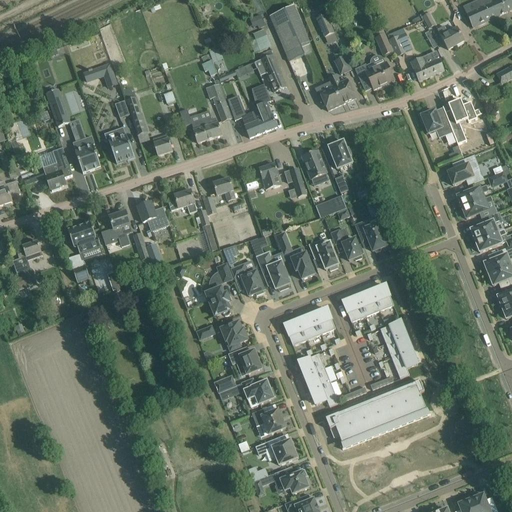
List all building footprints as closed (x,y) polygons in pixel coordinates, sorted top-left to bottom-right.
[(489,0),(481,0),(463,8),(469,20),(473,29),(497,18),(491,3),(489,0)] [(511,0),(496,0),(491,3),(497,18),(511,10),(511,0)] [(293,8),(269,18),(288,63),(304,56),(301,48),(309,45),(293,8)] [(429,15),(423,18),(429,29),(435,26),(429,15)] [(260,16),(254,19),(255,20),(258,28),(259,30),(265,28),(260,16)] [(326,17),(317,20),(325,38),(334,34),(326,17)] [(444,27),(438,31),(441,38),(444,42),(448,51),(464,42),(459,34),(457,29),(448,34),(444,27)] [(265,30),(253,35),(261,52),(272,46),(265,30)] [(400,31),(387,36),(389,41),(397,58),(406,54),(402,45),(408,42),(405,35),(403,30),(400,31)] [(385,35),(376,39),(381,51),(384,57),(393,53),(390,47),(385,35)] [(260,61),(255,64),(260,77),(266,74),(270,84),(274,94),(287,88),(283,79),(271,51),(259,56),(260,61)] [(215,52),(209,54),(212,61),(218,59),(215,52)] [(337,61),(335,62),(341,76),(351,71),(345,57),(343,52),(335,56),(337,61)] [(420,60),(411,64),(415,74),(419,83),(444,72),(440,63),(439,60),(436,53),(420,60)] [(208,55),(201,59),(204,65),(201,66),(205,73),(208,72),(210,77),(217,75),(212,62),(208,55)] [(356,70),(355,71),(357,75),(361,84),(368,80),(373,91),(382,88),(381,86),(394,79),(387,63),(386,64),(384,60),(382,58),(379,57),(375,57),(373,59),(371,62),(371,65),(366,67),(366,66),(356,70)] [(110,65),(97,69),(100,80),(104,78),(108,89),(118,86),(110,65)] [(511,67),(507,70),(496,76),(502,86),(511,80),(511,67)] [(235,72),(236,76),(238,79),(244,77),(240,69),(235,72)] [(336,77),(329,80),(341,106),(356,100),(356,99),(348,81),(338,86),(336,81),(338,81),(336,77)] [(216,87),(206,90),(210,101),(213,99),(216,107),(222,123),(232,120),(231,119),(234,118),(228,103),(227,103),(221,85),(219,86),(216,87)] [(264,86),(252,91),(255,103),(257,108),(260,114),(262,120),(257,122),(256,123),(261,135),(277,129),(267,104),(272,102),(264,86)] [(320,94),(321,97),(323,101),(320,102),(323,107),(325,106),(328,112),(341,106),(333,88),(320,94)] [(131,89),(123,91),(127,102),(138,136),(147,133),(148,133),(136,99),(134,93),(132,94),(131,89)] [(58,91),(47,95),(58,128),(70,124),(58,91)] [(172,92),(164,95),(168,107),(172,106),(176,104),(172,92)] [(238,99),(228,103),(234,118),(235,123),(243,120),(245,127),(246,130),(250,140),(261,135),(256,123),(257,122),(254,116),(254,113),(246,117),(238,99)] [(450,112),(445,114),(458,146),(467,142),(459,124),(467,121),(468,124),(478,120),(471,104),(463,107),(461,101),(448,106),(450,112)] [(124,103),(116,106),(120,119),(129,116),(124,103)] [(186,110),(180,113),(184,125),(190,123),(189,119),(186,110)] [(429,112),(419,116),(422,125),(424,124),(428,135),(436,132),(439,140),(453,134),(446,117),(439,120),(435,111),(429,114),(429,112)] [(212,121),(192,127),(195,135),(198,145),(222,137),(219,127),(218,124),(216,119),(212,121)] [(22,138),(31,135),(26,120),(18,123),(22,138)] [(123,129),(104,136),(107,144),(109,143),(117,165),(135,159),(127,136),(126,136),(123,129)] [(509,135),(500,139),(502,144),(511,139),(509,135)] [(167,136),(153,141),(154,145),(155,148),(158,158),(173,153),(170,143),(169,140),(167,136)] [(92,138),(73,144),(76,152),(75,152),(83,175),(101,168),(93,146),(95,146),(92,138)] [(330,148),(329,148),(338,171),(353,165),(350,158),(352,157),(349,149),(346,149),(344,142),(338,145),(337,142),(329,146),(330,148)] [(457,145),(451,147),(454,154),(459,152),(457,145)] [(53,153),(39,158),(43,169),(44,173),(46,178),(47,181),(51,191),(51,190),(52,192),(61,189),(60,187),(66,185),(64,180),(72,177),(63,149),(53,153)] [(305,158),(303,159),(305,165),(312,181),(319,178),(322,185),(329,182),(326,175),(327,175),(318,153),(305,158)] [(26,155),(14,159),(22,179),(33,175),(26,155)] [(454,171),(448,174),(453,187),(473,178),(471,173),(479,169),(474,157),(452,165),(454,171)] [(138,167),(142,176),(149,173),(145,164),(138,167)] [(266,168),(259,170),(262,181),(263,181),(266,189),(273,187),(273,189),(281,187),(278,176),(275,166),(274,166),(272,164),(266,165),(266,168)] [(501,168),(493,171),(495,177),(503,174),(501,168)] [(298,169),(285,174),(288,185),(293,183),(298,199),(307,196),(298,169)] [(495,177),(489,180),(492,188),(507,183),(503,174),(495,177)] [(343,177),(335,180),(341,194),(349,191),(343,177)] [(229,180),(214,185),(218,197),(225,195),(227,202),(235,200),(233,192),(229,180)] [(0,207),(12,203),(10,197),(20,194),(16,181),(5,184),(7,188),(0,190),(0,207)] [(457,199),(456,201),(459,207),(461,208),(462,209),(484,200),(482,195),(488,193),(486,187),(480,189),(479,188),(457,197),(457,199)] [(176,202),(169,205),(171,212),(187,207),(190,215),(197,213),(195,205),(191,192),(175,197),(176,202)] [(316,207),(316,208),(320,220),(323,219),(324,218),(331,215),(347,209),(346,208),(342,197),(341,197),(342,199),(340,200),(339,200),(336,201),(317,209),(316,207)] [(462,210),(461,212),(463,218),(466,219),(466,220),(479,215),(488,211),(486,205),(493,202),(491,198),(484,200),(462,209),(462,210)] [(212,199),(204,201),(209,216),(216,214),(212,199)] [(151,204),(138,209),(143,224),(148,222),(152,233),(161,230),(170,227),(163,208),(162,208),(162,209),(154,212),(151,204)] [(241,204),(233,207),(235,212),(234,212),(235,214),(242,211),(242,209),(241,204)] [(348,211),(338,215),(340,222),(350,218),(348,211)] [(206,212),(199,214),(203,228),(204,227),(212,252),(217,250),(210,226),(206,212)] [(114,230),(101,234),(106,247),(118,243),(116,239),(117,239),(118,238),(122,248),(129,246),(126,236),(133,234),(130,226),(126,213),(109,218),(114,230)] [(471,232),(470,234),(472,240),(475,241),(475,242),(497,233),(504,231),(501,224),(502,223),(498,214),(497,214),(481,220),(482,221),(484,226),(476,229),(471,231),(471,232)] [(368,222),(355,227),(362,244),(369,242),(373,253),(375,252),(376,254),(380,252),(381,250),(387,247),(378,225),(370,228),(368,222)] [(83,227),(68,232),(74,249),(77,248),(80,255),(101,248),(97,237),(95,237),(91,224),(90,225),(88,223),(83,225),(83,227)] [(341,231),(331,235),(336,247),(342,244),(349,262),(355,260),(356,262),(362,259),(361,257),(362,257),(361,255),(363,255),(360,246),(358,247),(355,240),(350,243),(345,231),(341,232),(341,231)] [(476,244),(475,246),(477,251),(479,252),(480,253),(502,244),(499,238),(506,235),(505,234),(504,231),(497,233),(475,242),(475,243),(476,244)] [(141,235),(134,238),(138,252),(142,262),(150,260),(146,249),(141,235)] [(285,235),(276,238),(283,257),(292,253),(285,235)] [(6,241),(0,243),(0,254),(9,252),(6,241)] [(258,241),(250,244),(257,259),(264,256),(262,250),(258,241)] [(16,261),(13,262),(18,278),(32,273),(28,262),(42,257),(41,253),(42,253),(41,252),(38,243),(22,248),(23,250),(16,252),(19,260),(16,261)] [(316,245),(310,247),(315,261),(321,259),(326,272),(330,270),(330,272),(338,269),(337,267),(339,266),(330,244),(318,249),(316,245)] [(156,246),(146,249),(150,260),(153,269),(164,266),(156,246)] [(485,267),(483,268),(486,275),(485,275),(486,277),(511,266),(511,263),(511,260),(511,259),(511,247),(509,248),(497,253),(499,259),(484,265),(485,267)] [(230,249),(223,252),(227,262),(234,260),(230,249)] [(264,256),(257,259),(263,276),(269,274),(276,291),(279,290),(280,293),(289,289),(288,287),(291,286),(282,264),(274,267),(269,254),(264,256)] [(306,255),(292,261),(296,273),(299,272),(302,281),(315,276),(306,255)] [(214,300),(209,302),(215,317),(222,315),(224,317),(226,317),(227,317),(229,316),(230,314),(230,311),(227,305),(230,304),(227,295),(224,296),(221,289),(220,289),(219,287),(221,284),(223,283),(223,284),(233,280),(227,265),(217,269),(219,274),(215,276),(212,280),(211,284),(210,288),(211,293),(214,300)] [(511,266),(486,277),(487,279),(487,278),(490,285),(492,284),(493,287),(508,281),(510,287),(511,285),(511,266)] [(85,267),(73,271),(77,284),(89,280),(85,267)] [(181,267),(176,276),(182,279),(187,271),(181,267)] [(238,269),(232,271),(236,283),(242,281),(249,298),(256,295),(257,297),(264,294),(263,292),(264,292),(261,283),(262,283),(259,276),(257,277),(255,270),(247,273),(245,269),(239,271),(238,269)] [(121,289),(116,273),(108,276),(113,289),(112,290),(113,292),(116,291),(117,294),(121,292),(120,290),(121,289)] [(32,274),(13,280),(17,293),(37,287),(32,274)] [(498,300),(496,301),(499,308),(501,307),(502,309),(511,305),(511,285),(510,287),(505,288),(506,289),(508,294),(497,298),(498,300)] [(386,287),(372,293),(380,313),(394,307),(386,287)] [(372,293),(358,298),(366,319),(380,313),(372,293)] [(358,298),(344,304),(352,324),(366,319),(358,298)] [(503,311),(501,312),(504,319),(506,318),(506,320),(511,317),(511,305),(502,309),(503,311)] [(328,311),(313,317),(321,337),(336,331),(328,311)] [(313,317),(299,322),(308,342),(321,337),(313,317)] [(299,322),(285,328),(293,348),(308,342),(299,322)] [(239,323),(221,330),(226,343),(227,343),(230,352),(241,348),(239,344),(248,341),(244,331),(242,331),(239,323)] [(401,323),(381,331),(387,345),(407,337),(401,323)] [(212,328),(197,333),(200,341),(214,335),(212,328)] [(407,337),(387,345),(392,359),(412,351),(407,337)] [(412,351),(392,359),(401,381),(410,377),(407,370),(418,366),(412,351)] [(238,352),(229,356),(233,366),(242,362),(247,376),(248,376),(262,370),(255,352),(241,357),(238,352)] [(320,356),(300,364),(305,378),(325,370),(320,356)] [(325,370),(305,378),(311,392),(331,384),(325,370)] [(232,378),(215,384),(219,394),(231,389),(236,387),(232,378)] [(253,380),(242,385),(245,393),(248,400),(256,397),(259,405),(259,406),(274,400),(273,398),(275,397),(272,389),(270,390),(267,383),(256,387),(253,380)] [(420,383),(326,420),(334,440),(337,439),(340,438),(344,450),(342,450),(343,451),(431,416),(431,415),(429,416),(420,395),(425,393),(420,383)] [(331,384),(311,392),(317,406),(327,402),(330,409),(340,405),(331,384)] [(236,387),(231,389),(234,397),(245,393),(242,385),(236,387)] [(263,411),(252,415),(257,428),(265,425),(269,436),(286,430),(278,411),(265,416),(263,411)] [(264,445),(256,448),(259,458),(266,455),(268,454),(267,452),(273,449),(277,460),(280,467),(298,460),(291,441),(283,445),(280,438),(264,445)] [(247,442),(239,445),(242,453),(250,450),(247,442)] [(160,455),(150,458),(155,470),(164,467),(160,455)] [(275,475),(272,476),(275,483),(276,487),(275,488),(278,495),(285,493),(291,490),(293,495),(293,496),(310,489),(306,479),(307,479),(305,473),(303,474),(303,472),(295,476),(292,468),(275,475)] [(258,473),(250,476),(254,484),(260,481),(269,477),(266,469),(258,473)] [(260,481),(254,484),(257,493),(263,491),(262,488),(260,481)] [(476,499),(471,501),(475,511),(497,511),(492,499),(486,502),(483,496),(482,497),(480,495),(476,497),(476,499)] [(300,500),(285,506),(287,511),(318,511),(317,507),(316,507),(314,501),(303,505),(300,500)] [(461,511),(459,511),(475,511),(471,501),(467,503),(465,501),(461,503),(461,505),(459,506),(461,511)]
